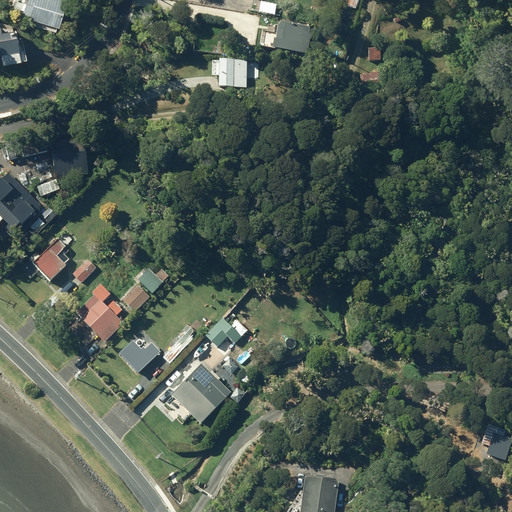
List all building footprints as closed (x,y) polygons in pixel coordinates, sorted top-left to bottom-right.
[(67,0),(65,0),(15,0),(13,7),(23,10),(22,15),(59,26),(67,0)] [(354,8),(356,0),(346,0),(345,6),(354,8)] [(328,24),(340,27),(342,16),(330,13),(328,24)] [(304,53),(309,32),(304,32),(305,29),(307,30),(307,26),(278,20),(277,27),(274,27),(270,47),(304,53)] [(454,37),(455,26),(445,26),(445,36),(454,37)] [(3,66),(20,61),(13,31),(2,34),(0,27),(0,54),(3,66)] [(251,52),(251,33),(228,33),(227,49),(240,49),(240,52),(251,52)] [(244,60),(214,59),(214,85),(229,86),(230,87),(244,87),(244,60)] [(259,74),(259,62),(249,62),(249,74),(259,74)] [(380,71),(357,74),(359,90),(382,87),(380,71)] [(88,151),(98,151),(97,139),(88,139),(88,151)] [(52,178),(86,174),(82,140),(48,144),(52,178)] [(0,226),(8,235),(38,205),(5,173),(0,177),(0,226)] [(56,180),(38,187),(42,198),(60,191),(56,180)] [(40,216),(30,227),(37,233),(47,221),(40,216)] [(46,280),(62,265),(61,264),(67,259),(62,254),(67,250),(54,237),(36,255),(32,252),(25,258),(46,280)] [(79,282),(94,268),(85,259),(70,274),(79,282)] [(154,274),(161,281),(166,276),(159,269),(154,274)] [(136,282),(147,293),(156,282),(146,272),(136,282)] [(104,307),(99,301),(107,293),(97,283),(88,292),(91,295),(72,312),(101,343),(121,323),(114,316),(120,310),(110,301),(104,307)] [(132,311),(146,297),(134,285),(120,300),(132,311)] [(245,316),(239,311),(234,317),(240,322),(245,316)] [(209,367),(222,355),(213,346),(223,336),(230,343),(238,336),(221,318),(190,348),(209,367)] [(167,364),(190,339),(187,336),(192,331),(185,324),(180,330),(183,333),(160,357),(167,364)] [(115,353),(134,374),(157,352),(148,343),(142,349),(140,346),(138,348),(130,340),(115,353)] [(197,424),(227,392),(215,380),(216,379),(208,371),(207,372),(198,363),(166,395),(197,424)] [(244,387),(236,379),(230,386),(233,389),(226,397),(232,401),(244,387)] [(312,478),(300,478),(296,511),(330,511),(334,481),(319,479),(320,476),(312,476),(312,478)]
